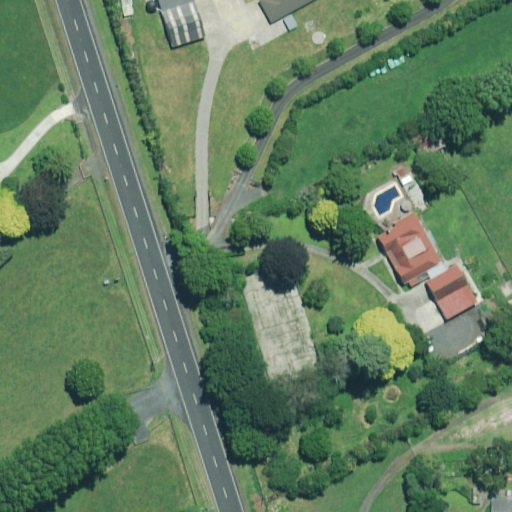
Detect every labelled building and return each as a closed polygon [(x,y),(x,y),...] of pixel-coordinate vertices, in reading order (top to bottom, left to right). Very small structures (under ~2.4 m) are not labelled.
[(204,38),(192,0),(158,0),(172,48),(204,38)] [(314,0),(260,0),(258,1),(271,24),(314,0)] [(441,264),(414,215),(376,235),(403,285),(409,282),(411,287),(429,277),(426,272),(441,264)] [(476,303),(454,267),(425,283),(447,320),(476,303)] [(511,511),(511,499),(494,498),(493,511),(511,511)]
